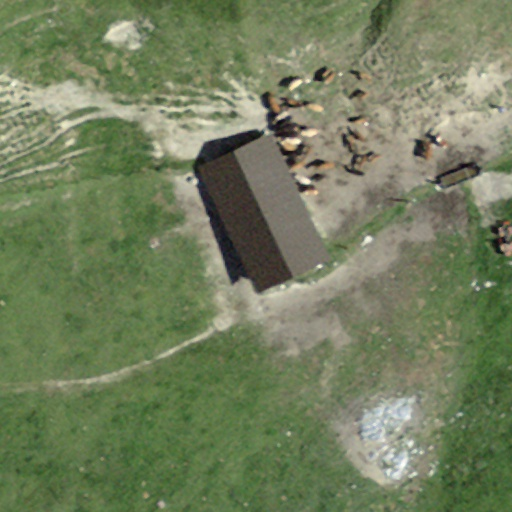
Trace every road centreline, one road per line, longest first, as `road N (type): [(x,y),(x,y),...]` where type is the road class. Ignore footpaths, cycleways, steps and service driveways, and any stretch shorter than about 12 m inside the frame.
road 1 (track): [(0,393),(139,377),(246,332),(354,266)]
road 2 (track): [(511,187),(433,212),(354,266)]
